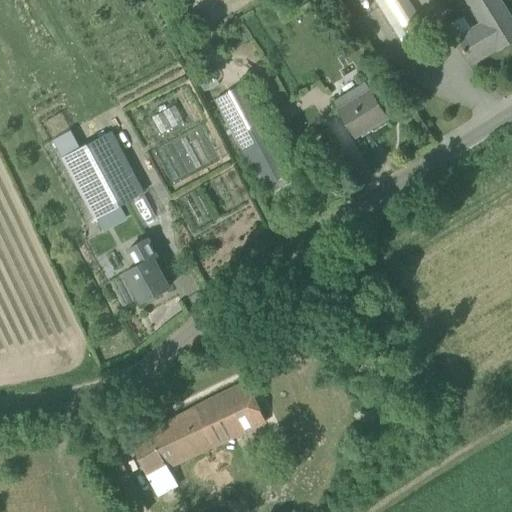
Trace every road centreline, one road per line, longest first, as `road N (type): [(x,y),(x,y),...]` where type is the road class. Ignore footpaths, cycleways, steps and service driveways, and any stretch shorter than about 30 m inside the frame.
road 1 (unclassified): [(0,405),(116,385),(294,252),(511,116)]
road 2 (track): [(511,427),(384,511)]
